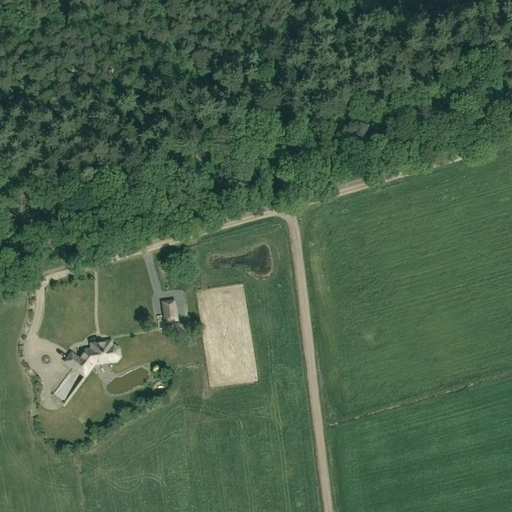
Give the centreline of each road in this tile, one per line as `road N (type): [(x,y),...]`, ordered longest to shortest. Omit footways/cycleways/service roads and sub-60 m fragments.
road 1 (track): [(511,142),(74,271)]
road 2 (track): [(328,511),(292,206)]
